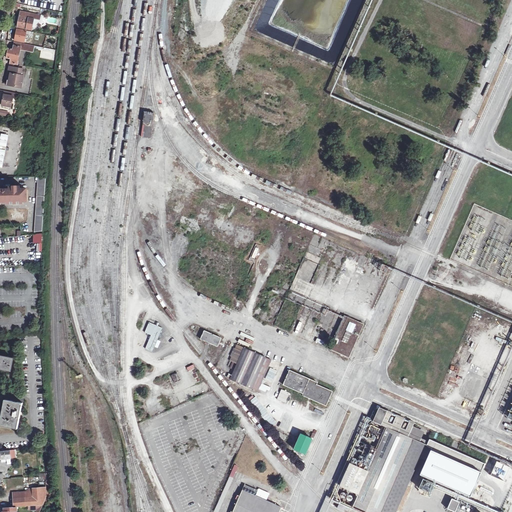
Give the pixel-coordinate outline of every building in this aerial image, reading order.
[(41,15),(21,12),(20,19),(18,27),(27,29),(28,26),(31,26),(31,22),(29,22),(30,19),(40,21),(41,15)] [(27,31),(18,30),(17,34),(15,41),(24,43),(25,39),(29,40),(30,36),(26,35),(27,31)] [(35,46),(15,42),(13,50),(9,49),(8,54),(7,58),(12,59),(11,63),(18,64),(21,49),(34,51),(35,46)] [(17,68),(10,67),(9,70),(9,73),(11,74),(9,86),(21,88),(25,70),(17,68)] [(14,96),(4,95),(3,100),(2,105),(12,107),(14,96)] [(155,113),(145,111),(143,125),(145,125),(143,136),(151,138),(155,113)] [(9,135),(2,133),(0,140),(0,144),(7,146),(9,135)] [(46,176),(38,176),(35,232),(42,231),(46,176)] [(0,201),(28,201),(27,189),(17,190),(17,187),(14,187),(14,190),(0,190),(0,201)] [(364,324),(344,315),(330,349),(350,357),(364,324)] [(158,339),(163,327),(149,322),(145,332),(151,335),(145,349),(152,352),(155,346),(158,348),(161,341),(158,339)] [(221,338),(204,331),(201,339),(218,346),(221,338)] [(265,358),(244,349),(230,379),(258,391),(263,380),(257,377),(265,358)] [(13,359),(0,356),(0,370),(10,372),(13,359)] [(318,383),(291,371),(285,385),(305,393),(304,395),(326,405),(332,391),(317,385),(318,383)] [(277,399),(285,403),(290,393),(282,389),(277,399)] [(255,393),(249,397),(266,423),(270,421),(273,425),(275,423),(255,393)] [(24,404),(6,400),(1,426),(18,429),(24,404)] [(374,411),(370,420),(382,425),(388,411),(379,407),(377,412),(374,411)] [(409,437),(411,433),(415,423),(410,420),(407,429),(402,427),(405,418),(397,415),(394,424),(388,422),(392,413),(388,411),(382,425),(388,427),(409,437)] [(360,494),(355,506),(369,511),(397,511),(427,444),(421,442),(409,437),(388,427),(369,472),(351,464),(342,485),(360,494)] [(409,437),(421,442),(422,438),(411,433),(409,437)] [(302,434),(296,449),(306,454),(312,439),(302,434)] [(471,496),(486,463),(430,438),(427,445),(433,448),(421,474),(425,476),(420,487),(432,493),(435,486),(459,497),(461,491),(471,496)] [(0,451),(0,460),(11,459),(10,451),(3,452),(0,451)] [(230,477),(214,511),(219,511),(234,478),(232,477),(230,477)] [(245,487),(243,491),(234,511),(279,511),(282,508),(254,496),(256,492),(245,487)] [(40,506),(43,506),(46,498),(46,488),(33,489),(33,492),(13,493),(14,508),(40,506)] [(451,498),(448,510),(455,511),(456,511),(460,501),(451,498)]
